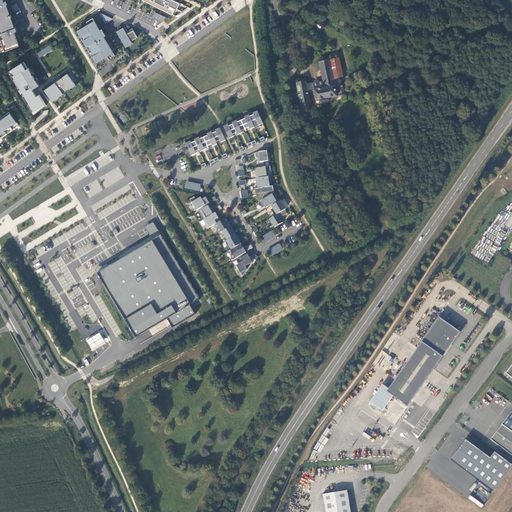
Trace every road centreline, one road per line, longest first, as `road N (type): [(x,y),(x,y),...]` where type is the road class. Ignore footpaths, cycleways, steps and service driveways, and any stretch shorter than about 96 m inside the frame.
road 1 (primary): [(511,110),(299,417),(246,511)]
road 2 (unclassified): [(511,339),(381,511)]
road 3 (residential): [(0,217),(108,138)]
road 4 (residential): [(102,126),(0,200)]
